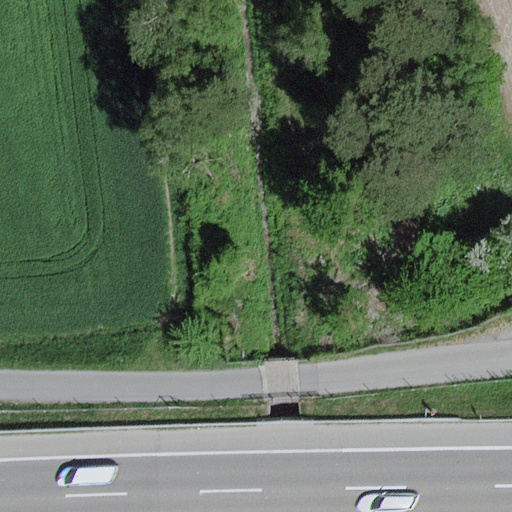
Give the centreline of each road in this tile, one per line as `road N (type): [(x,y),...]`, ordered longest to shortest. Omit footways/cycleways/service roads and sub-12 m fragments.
road 1 (motorway): [(511,488),(0,500)]
road 2 (track): [(0,386),(307,381),(496,362)]
